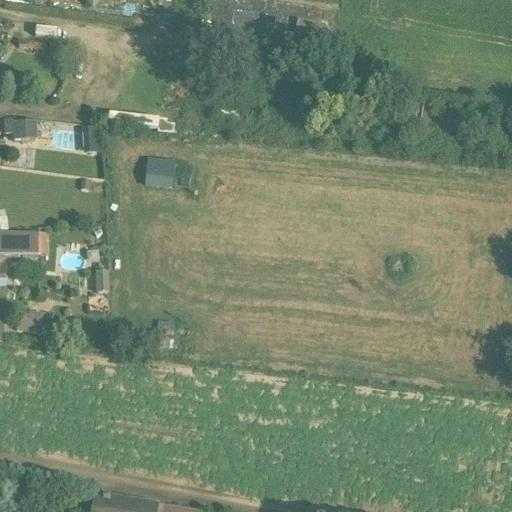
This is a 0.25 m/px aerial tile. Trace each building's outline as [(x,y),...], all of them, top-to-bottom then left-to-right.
[(238,25),(235,43),(265,47),(268,29),(238,25)] [(10,157),(35,155),(34,137),(11,138),(11,136),(2,137),(2,150),(10,150),(10,157)] [(95,143),(80,144),(82,170),(97,169),(95,143)] [(145,176),(142,201),(170,204),(172,178),(145,176)] [(0,316),(4,317),(4,281),(0,280),(0,271),(45,271),(44,249),(0,249),(0,316)] [(108,305),(109,284),(94,284),(93,305),(108,305)] [(39,349),(42,329),(26,327),(26,331),(17,330),(15,346),(39,349)]
